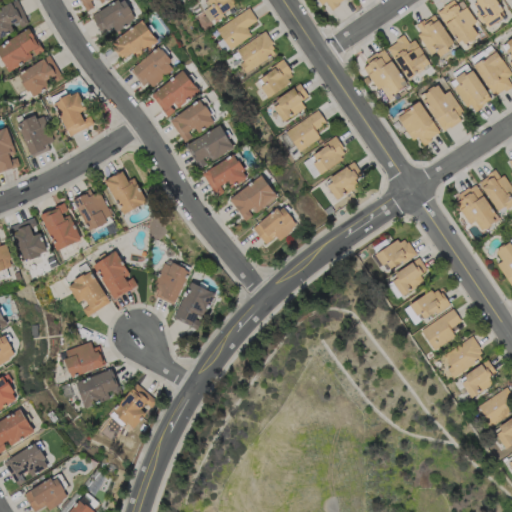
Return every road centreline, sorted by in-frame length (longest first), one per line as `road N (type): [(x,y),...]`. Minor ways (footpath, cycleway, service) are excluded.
road 1 (tertiary): [(409,190),(232,334),(189,389),(135,511)]
road 2 (residential): [(511,342),(281,0)]
road 3 (residential): [(54,0),(259,314)]
road 4 (residential): [(140,134),(50,189),(0,205)]
road 5 (residential): [(511,120),(409,190)]
